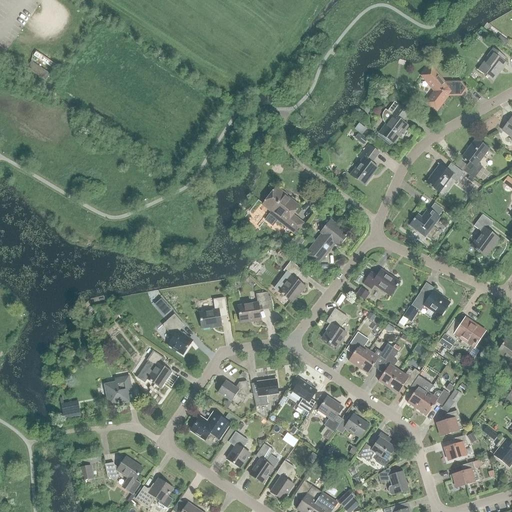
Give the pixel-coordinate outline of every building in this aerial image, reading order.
[(506,64),(503,61),(505,58),(493,49),(476,70),(491,81),(501,68),(502,69),(506,64)] [(45,81),(50,74),(31,62),(26,68),(45,81)] [(436,111),(451,92),(457,92),(459,90),(453,83),(443,83),(431,68),(421,76),(434,92),(426,103),(436,111)] [(382,120),(382,122),(384,123),(385,125),(380,132),(394,143),(401,132),(403,134),(408,127),(403,123),(410,114),(394,102),(387,111),(385,109),(382,113),(382,115),(381,116),(381,118),(382,120)] [(511,141),(511,117),(502,131),(511,138),(510,140),(511,141)] [(358,123),(354,129),(358,133),(361,135),(366,129),(358,123)] [(354,139),(363,145),(367,139),(361,135),(358,133),(354,139)] [(488,150),(475,140),(462,157),(469,162),(463,171),(473,179),(482,167),(477,164),(488,150)] [(358,158),(361,160),(350,176),(364,186),(377,168),(370,163),(378,153),(368,145),(358,158)] [(424,181),(424,182),(439,193),(450,178),(456,182),(463,173),(450,164),(445,170),(437,164),(438,165),(426,182),(424,181)] [(511,180),(507,177),(502,183),(511,190),(511,180)] [(276,187),(262,206),(262,207),(264,205),(272,211),(269,215),(265,221),(272,226),(276,221),(295,236),(304,224),(292,215),(297,208),(284,198),(286,195),(276,187)] [(421,218),(417,214),(408,226),(419,234),(421,231),(430,238),(437,229),(433,226),(440,218),(428,209),(421,218)] [(487,231),(492,224),(481,216),(473,226),(481,232),(470,246),(483,256),(492,245),(493,246),(498,239),(487,231)] [(320,233),(322,234),(305,256),(317,266),(334,244),(338,247),(348,235),(330,221),(320,233)] [(304,241),(297,236),(290,244),(298,250),(304,241)] [(292,247),(290,250),(299,256),(301,253),(292,247)] [(295,279),(302,271),(290,262),(283,271),(286,274),(274,289),(292,303),(300,292),(301,293),(305,287),(295,279)] [(373,285),(390,296),(399,282),(380,270),(376,277),(370,273),(362,284),(370,290),(373,285)] [(360,288),(356,295),(365,301),(369,293),(360,288)] [(420,292),(411,306),(419,311),(423,305),(440,317),(449,303),(438,296),(439,295),(433,291),(428,298),(420,292)] [(260,321),(259,311),(270,309),(268,293),(256,294),(257,303),(238,306),(240,323),(253,321),(253,322),(260,321)] [(214,328),(221,327),(219,317),(227,316),(224,298),(213,300),(214,310),(199,313),(201,329),(214,327),(214,328)] [(161,312),(167,307),(161,300),(155,305),(161,312)] [(174,307),(181,317),(188,312),(180,302),(174,307)] [(411,322),(417,312),(409,306),(402,317),(411,322)] [(170,310),(167,307),(161,312),(164,315),(170,310)] [(331,326),(322,339),(336,349),(346,334),(339,330),(347,318),(334,309),(326,322),(331,326)] [(370,312),(366,318),(371,322),(375,316),(370,312)] [(179,332),(183,325),(174,315),(162,325),(173,338),(168,345),(182,355),(192,341),(179,332)] [(454,335),(473,347),(484,331),(465,319),(454,335)] [(369,351),(363,348),(368,340),(357,333),(349,345),(356,349),(348,361),(357,368),(369,351)] [(449,351),(455,342),(444,334),(438,343),(449,351)] [(511,373),(511,343),(506,339),(497,353),(510,362),(506,369),(511,373)] [(392,348),(387,344),(381,353),(377,350),(374,355),(369,351),(357,368),(367,374),(378,358),(383,361),(392,348)] [(398,352),(392,348),(383,361),(389,365),(378,381),(387,388),(398,371),(393,368),(397,362),(393,359),(398,352)] [(135,377),(135,378),(144,384),(147,380),(160,389),(171,372),(160,365),(165,359),(153,351),(146,361),(147,362),(137,378),(135,377)] [(419,387),(418,386),(406,403),(416,410),(427,393),(422,389),(432,374),(422,368),(413,382),(420,386),(419,387)] [(413,381),(419,373),(414,369),(412,372),(408,369),(404,375),(398,371),(387,388),(397,394),(408,378),(413,381)] [(126,392),(131,391),(129,376),(114,379),(115,385),(106,386),(108,396),(106,396),(108,406),(118,404),(118,402),(127,400),(126,392)] [(276,380),(257,382),(258,394),(253,395),(255,407),(267,406),(266,396),(277,395),(276,380)] [(316,391),(300,380),(292,392),(291,397),(300,398),(302,399),(297,406),(308,413),(315,403),(310,399),(316,391)] [(231,402),(235,395),(243,401),(249,393),(246,381),(239,383),(235,388),(225,381),(217,393),(231,402)] [(460,384),(456,390),(461,393),(466,388),(460,384)] [(443,390),(442,392),(440,392),(438,391),(434,393),(433,396),(432,396),(427,393),(416,410),(426,416),(435,402),(441,406),(449,394),(443,390)] [(454,402),(459,394),(454,390),(448,398),(454,402)] [(62,397),(59,398),(62,416),(80,413),(77,400),(63,403),(62,397)] [(329,418),(324,426),(333,432),(341,420),(336,416),(342,408),(326,398),(318,411),(329,418)] [(448,398),(441,409),(446,413),(454,402),(448,398)] [(456,411),(444,415),(446,421),(436,424),(440,437),(458,431),(455,423),(460,422),(456,411)] [(209,433),(219,440),(230,424),(213,413),(207,423),(199,417),(190,431),(204,441),(209,433)] [(240,422),(228,414),(225,418),(237,426),(240,422)] [(347,423),(342,420),(335,430),(341,434),(345,429),(359,438),(368,425),(352,415),(347,423)] [(493,441),(497,436),(487,427),(482,432),(493,441)] [(276,428),(273,434),(278,437),(281,431),(276,428)] [(326,430),(322,437),(328,440),(332,434),(326,430)] [(239,468),(249,454),(242,449),(248,441),(235,432),(228,443),(234,447),(226,459),(239,468)] [(286,433),(282,440),(293,448),(297,441),(286,433)] [(372,449),(365,444),(358,456),(368,462),(374,453),(379,456),(375,462),(382,466),(388,462),(387,460),(395,448),(384,441),(387,438),(380,434),(378,437),(379,438),(372,449)] [(472,434),(466,437),(470,444),(476,441),(472,434)] [(454,445),(444,448),(448,461),(465,456),(463,448),(467,446),(464,436),(452,439),(454,445)] [(493,456),(508,467),(511,461),(511,453),(508,450),(511,445),(502,437),(495,446),(499,449),(493,456)] [(260,460),(249,475),(261,483),(272,468),(272,469),(278,461),(270,455),(273,451),(263,444),(255,456),(260,460)] [(352,447),(349,454),(354,457),(358,450),(352,447)] [(120,473),(128,479),(122,487),(133,494),(140,484),(135,481),(142,469),(125,458),(118,469),(114,465),(113,463),(105,465),(107,477),(114,482),(120,473)] [(280,477),(270,492),(282,501),(293,485),(286,480),(294,468),(284,461),(276,474),(280,477)] [(462,472),(452,475),(456,488),(478,481),(476,473),(475,473),(472,463),(460,466),(462,472)] [(79,468),(82,481),(93,479),(90,466),(79,468)] [(357,474),(353,468),(347,472),(351,477),(357,474)] [(391,486),(389,487),(388,489),(389,494),(392,496),(408,490),(402,472),(392,475),(391,473),(388,468),(377,475),(380,484),(389,481),(391,486)] [(167,497),(172,489),(158,479),(150,491),(143,487),(135,499),(148,508),(155,498),(159,501),(158,503),(158,507),(162,510),(166,509),(172,500),(167,497)] [(304,481),(294,496),(302,501),(296,510),(299,511),(308,511),(321,493),(310,486),(304,481)] [(341,498),(347,504),(354,497),(349,491),(341,498)] [(321,493),(308,511),(330,511),(336,503),(330,499),(321,493)] [(349,503),(342,509),(344,511),(349,511),(354,508),(357,505),(353,499),(349,503)] [(179,500),(171,511),(199,511),(187,504),(186,505),(179,500)]
